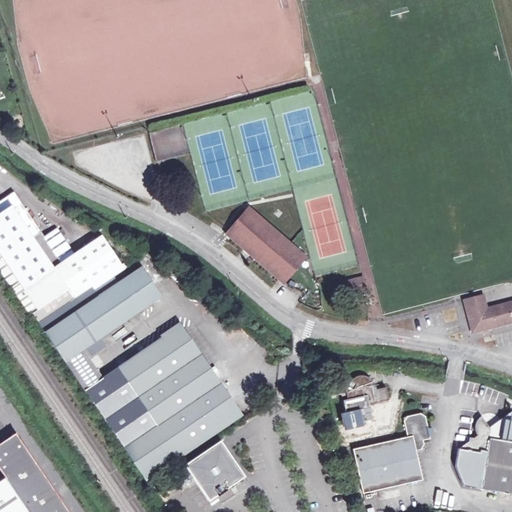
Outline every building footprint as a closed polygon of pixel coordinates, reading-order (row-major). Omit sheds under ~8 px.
[(34,314),(40,323),(70,304),(95,288),(113,277),(125,269),(126,268),(124,265),(122,266),(103,236),(62,264),(18,197),(10,196),(0,203),(0,213),(1,215),(0,215),(0,269),(32,316),(34,314)] [(249,210),(246,213),(287,247),(289,244),(249,210)] [(287,247),(246,213),(230,232),(233,235),(230,239),(244,250),(247,247),(270,267),(268,270),(279,280),(301,254),(289,244),(287,247)] [(247,247),(244,250),(268,270),(270,267),(247,247)] [(279,280),(283,283),(305,258),(301,254),(279,280)] [(113,277),(95,288),(100,296),(75,313),(70,305),(70,304),(41,323),(145,478),(241,412),(182,326),(119,368),(121,370),(113,375),(138,411),(145,422),(153,417),(159,425),(142,436),(133,442),(123,428),(132,421),(129,416),(105,380),(84,349),(161,296),(142,268),(117,284),(113,277)] [(358,279),(343,282),(347,295),(362,292),(358,279)] [(95,288),(70,305),(75,313),(100,296),(95,288)] [(483,296),(475,298),(479,311),(487,309),(483,296)] [(475,298),(465,301),(472,332),(511,321),(511,302),(487,309),(479,311),(475,298)] [(138,411),(113,375),(105,380),(129,416),(138,411)] [(354,378),(352,381),(356,384),(354,388),(345,383),(348,400),(347,400),(344,404),(349,425),(374,420),(370,404),(390,399),(387,387),(377,388),(376,385),(374,385),(373,385),(371,383),(367,380),(369,377),(364,375),(361,375),(358,376),(354,378)] [(222,381),(225,387),(236,382),(233,376),(222,381)] [(511,411),(503,418),(502,423),(497,426),(493,425),(492,426),(484,415),(480,419),(477,425),(477,429),(479,435),(477,437),(472,437),(471,441),(462,449),(483,452),(484,450),(490,451),(483,488),(511,492),(511,411)] [(241,412),(145,478),(147,481),(243,416),(241,412)] [(410,437),(356,449),(366,492),(424,480),(418,451),(427,449),(425,441),(432,439),(431,435),(430,429),(426,413),(405,417),(410,437)] [(503,418),(493,425),(497,426),(502,423),(503,418)] [(142,436),(132,421),(123,428),(133,442),(142,436)] [(0,511),(68,511),(16,433),(0,444),(0,469),(6,478),(0,482),(0,511)] [(221,441),(185,465),(209,501),(217,495),(222,503),(232,496),(228,489),(245,477),(221,441)]
